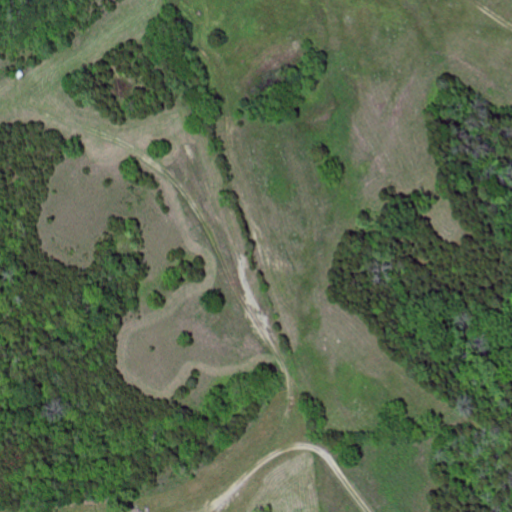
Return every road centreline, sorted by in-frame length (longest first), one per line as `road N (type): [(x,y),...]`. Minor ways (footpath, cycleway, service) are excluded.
road 1 (residential): [(278,463),(284,345),(225,155),(176,53),(176,26),(157,0)]
road 2 (residential): [(191,511),(278,463),(336,511)]
